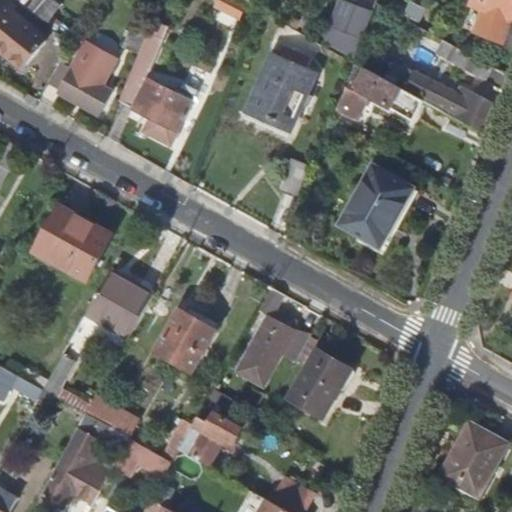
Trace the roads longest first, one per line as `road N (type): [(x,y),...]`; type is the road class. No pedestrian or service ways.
road 1 (residential): [(0,107),(436,351)]
road 2 (residential): [(511,155),(436,351)]
road 3 (residential): [(436,351),(371,511)]
